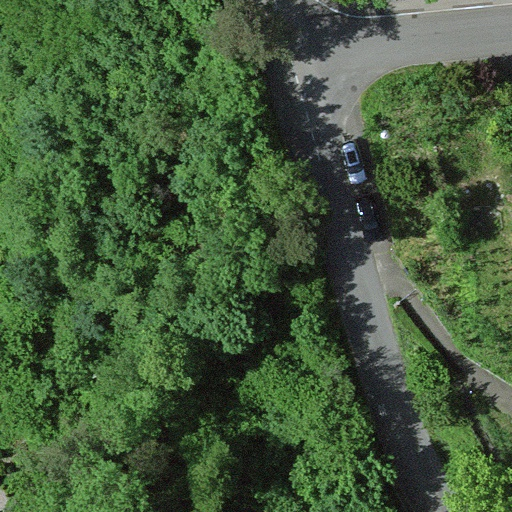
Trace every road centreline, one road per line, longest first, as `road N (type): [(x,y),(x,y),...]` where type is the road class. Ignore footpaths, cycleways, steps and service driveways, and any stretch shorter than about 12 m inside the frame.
road 1 (residential): [(290,53),(400,419),(444,511)]
road 2 (residential): [(290,53),(511,31)]
